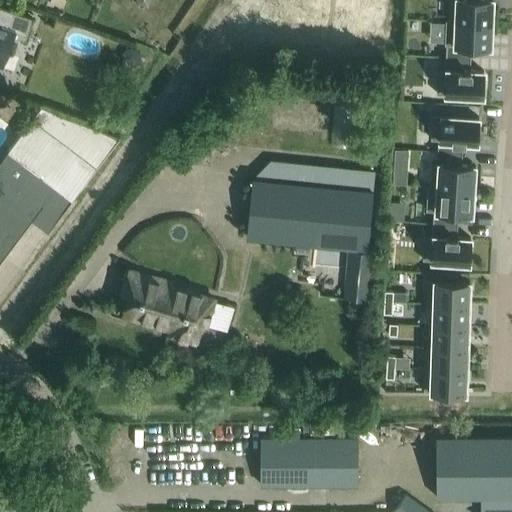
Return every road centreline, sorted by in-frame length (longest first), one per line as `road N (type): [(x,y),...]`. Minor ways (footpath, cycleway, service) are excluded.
road 1 (unknown): [(498,390),(258,411),(96,409),(50,417),(75,303),(141,217),(186,189),(252,195)]
road 2 (unclassified): [(94,511),(50,417),(0,370)]
road 3 (residential): [(504,235),(498,390)]
